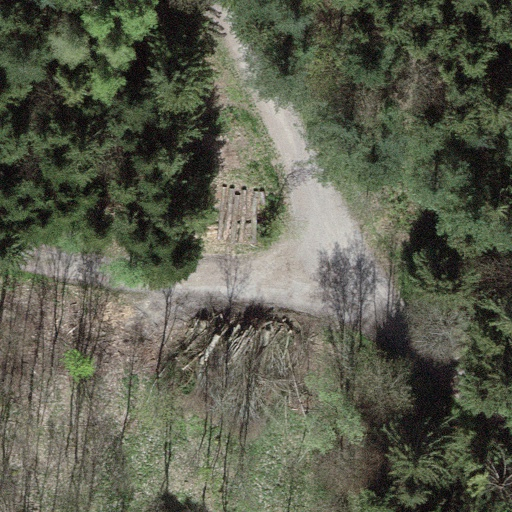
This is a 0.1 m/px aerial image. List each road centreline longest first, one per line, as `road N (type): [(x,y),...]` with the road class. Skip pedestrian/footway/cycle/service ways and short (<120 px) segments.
road 1 (track): [(511,424),(445,371),(360,280),(229,0)]
road 2 (track): [(360,280),(184,275),(0,247)]
